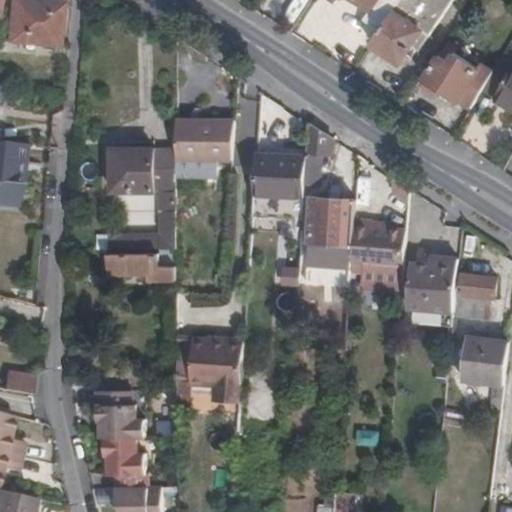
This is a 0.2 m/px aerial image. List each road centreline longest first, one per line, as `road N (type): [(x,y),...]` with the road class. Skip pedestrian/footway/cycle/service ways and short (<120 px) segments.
road 1 (residential): [(79,511),(49,380),(53,180),(77,0)]
road 2 (secondary): [(178,0),(511,213)]
